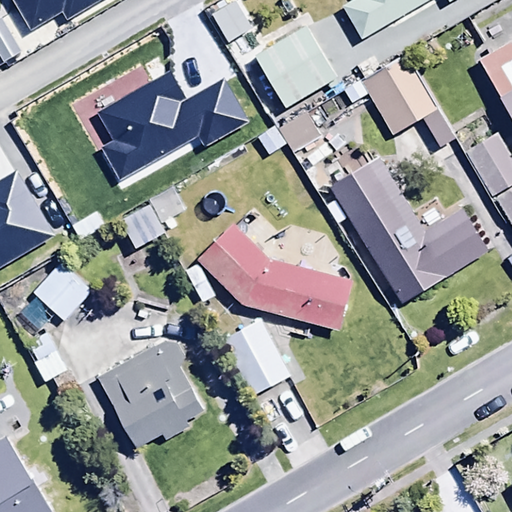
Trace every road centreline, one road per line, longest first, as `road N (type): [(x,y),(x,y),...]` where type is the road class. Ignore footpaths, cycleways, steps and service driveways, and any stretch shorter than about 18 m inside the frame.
road 1 (residential): [(511,370),(266,511)]
road 2 (residential): [(0,92),(155,0)]
